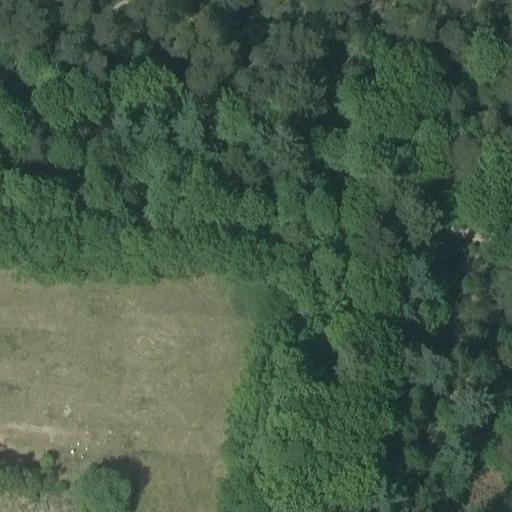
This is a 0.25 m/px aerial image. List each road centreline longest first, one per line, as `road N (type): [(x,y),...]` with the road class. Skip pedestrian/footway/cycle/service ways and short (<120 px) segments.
road 1 (track): [(0,183),(357,222)]
road 2 (track): [(357,222),(511,242)]
road 3 (track): [(414,160),(511,39)]
